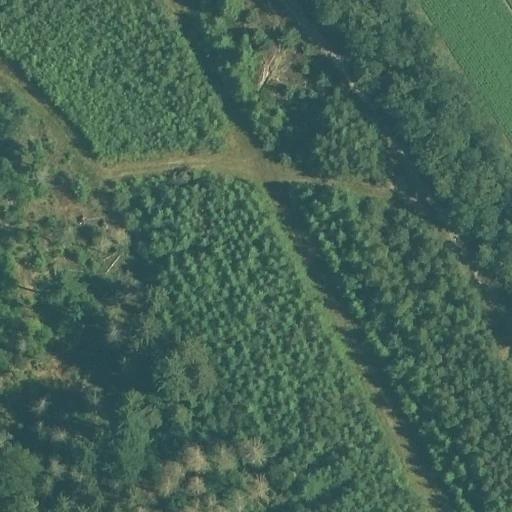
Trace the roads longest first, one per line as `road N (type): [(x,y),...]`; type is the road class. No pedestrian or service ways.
road 1 (track): [(445,511),(174,0)]
road 2 (track): [(260,166),(143,168),(0,82)]
